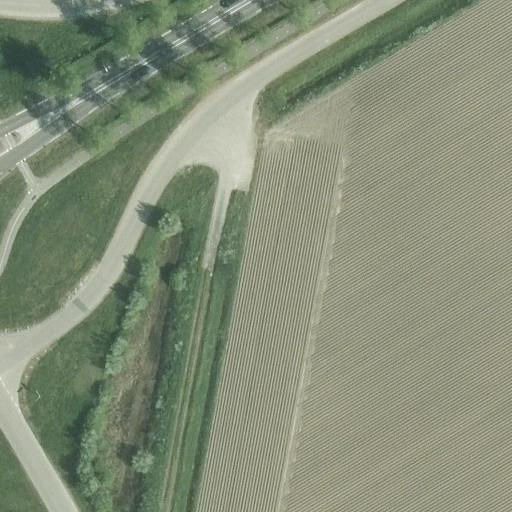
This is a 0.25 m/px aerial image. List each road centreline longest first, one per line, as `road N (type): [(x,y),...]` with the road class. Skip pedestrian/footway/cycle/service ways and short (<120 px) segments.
road 1 (unclassified): [(242,92),(181,148),(101,283),(72,314),(0,364)]
road 2 (track): [(208,275),(161,511)]
road 3 (unclassified): [(242,92),(208,275)]
road 4 (unclassified): [(390,0),(242,92)]
road 5 (primary): [(0,166),(122,78)]
road 6 (primary): [(122,78),(250,0)]
road 7 (primary): [(122,78),(0,131)]
road 8 (unclassified): [(61,511),(0,406)]
